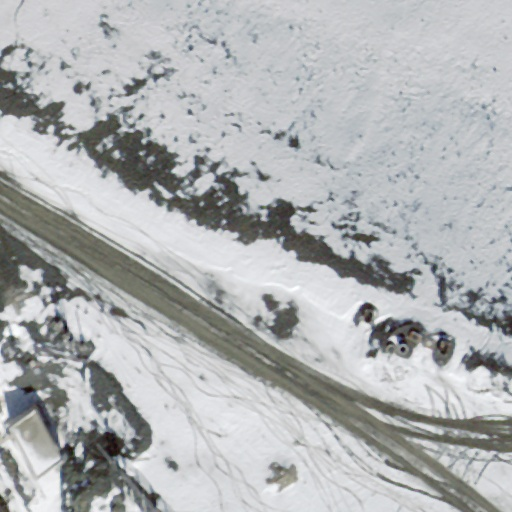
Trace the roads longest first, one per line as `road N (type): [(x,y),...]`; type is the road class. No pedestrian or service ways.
road 1 (track): [(476,511),(0,214)]
road 2 (track): [(131,294),(249,335),(511,401)]
